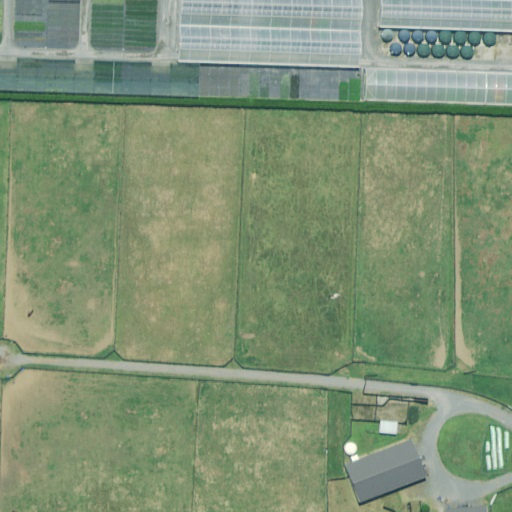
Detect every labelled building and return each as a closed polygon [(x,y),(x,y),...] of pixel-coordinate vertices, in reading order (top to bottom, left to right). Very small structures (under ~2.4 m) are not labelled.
[(351,0),(172,0),(171,51),(348,54),(351,0)] [(511,0),(379,0),(379,22),(511,24),(511,0)] [(511,65),(358,59),(357,93),(511,99),(511,65)] [(400,423),(383,421),(382,433),(399,435),(400,423)] [(430,478),(415,440),(350,465),(365,503),(430,478)] [(357,442),(346,446),(349,455),(361,451),(357,442)] [(506,462),(503,446),(491,448),(494,464),(506,462)]
